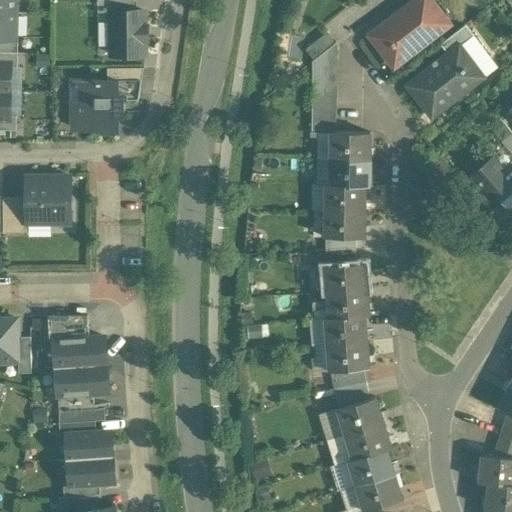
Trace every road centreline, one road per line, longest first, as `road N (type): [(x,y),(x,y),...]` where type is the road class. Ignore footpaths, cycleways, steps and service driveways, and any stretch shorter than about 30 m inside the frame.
road 1 (tertiary): [(226,0),(184,313),(203,511)]
road 2 (residential): [(444,405),(409,372),(400,130),(376,97)]
road 3 (residential): [(108,289),(133,309),(142,511)]
road 4 (residential): [(177,0),(158,119),(137,143),(109,150)]
road 5 (residential): [(108,289),(109,150)]
road 6 (residential): [(511,297),(444,405)]
